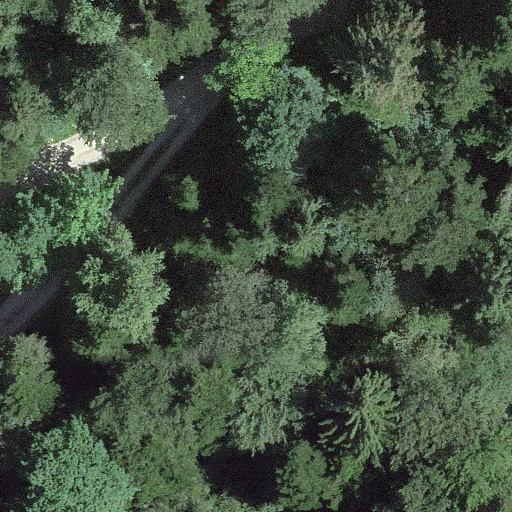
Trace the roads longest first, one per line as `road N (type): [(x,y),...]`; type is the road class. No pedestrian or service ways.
road 1 (track): [(0,184),(42,172),(338,0)]
road 2 (track): [(0,325),(190,86)]
